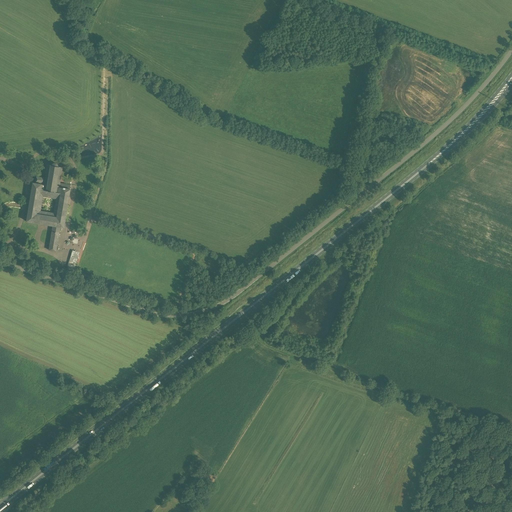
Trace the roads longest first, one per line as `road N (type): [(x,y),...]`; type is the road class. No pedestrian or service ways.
road 1 (primary): [(0,506),(424,165),(511,77)]
road 2 (unclassified): [(0,261),(158,312),(218,305),(458,114),(511,49)]
